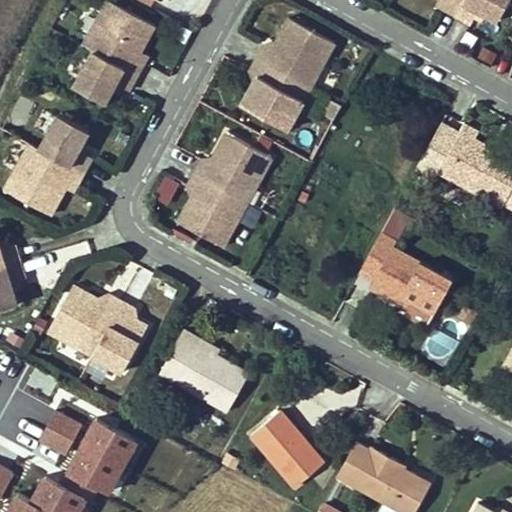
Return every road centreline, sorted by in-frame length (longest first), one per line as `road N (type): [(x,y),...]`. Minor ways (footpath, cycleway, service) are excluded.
road 1 (residential): [(236,0),(126,198),(131,222),(150,244),(511,440)]
road 2 (residential): [(511,101),(328,0)]
